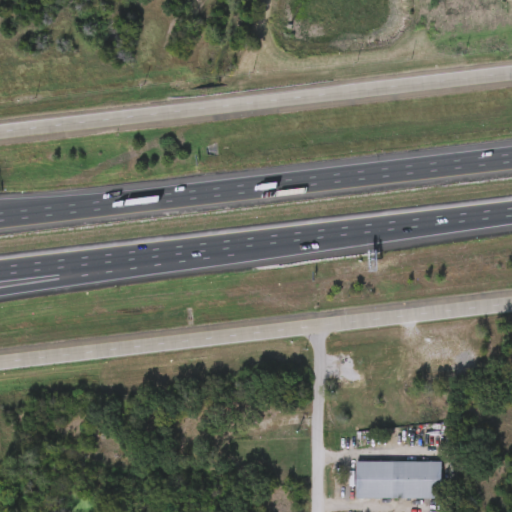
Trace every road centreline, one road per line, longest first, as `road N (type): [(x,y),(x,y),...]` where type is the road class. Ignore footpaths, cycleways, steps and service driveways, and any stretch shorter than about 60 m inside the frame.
road 1 (secondary): [(0,361),(511,303)]
road 2 (secondary): [(511,75),(0,132)]
road 3 (motorway): [(511,157),(138,200)]
road 4 (motorway): [(214,248),(511,211)]
road 5 (motorway): [(0,290),(214,248)]
road 6 (motorway): [(0,269),(214,248)]
road 7 (residential): [(320,326),(318,511)]
road 8 (motorway): [(138,200),(0,216)]
road 9 (motorway): [(138,200),(0,201)]
